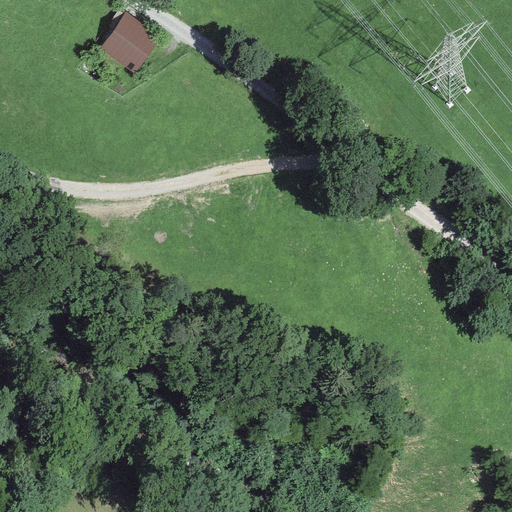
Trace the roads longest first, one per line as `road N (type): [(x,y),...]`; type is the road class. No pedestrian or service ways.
road 1 (track): [(511,276),(132,0)]
road 2 (track): [(358,165),(253,166),(92,192),(33,183),(0,166)]
